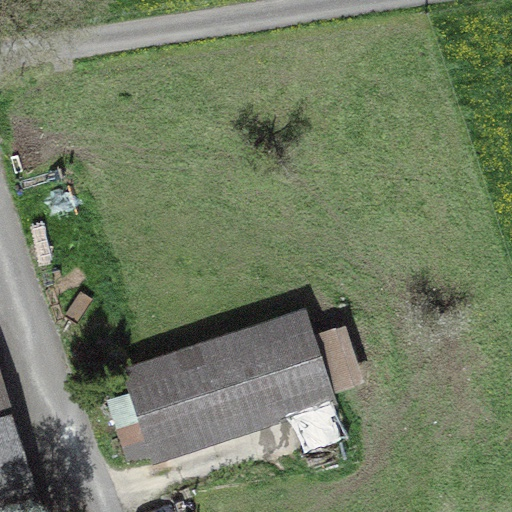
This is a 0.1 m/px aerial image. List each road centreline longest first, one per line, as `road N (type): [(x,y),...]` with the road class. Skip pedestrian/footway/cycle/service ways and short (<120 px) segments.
road 1 (residential): [(0,57),(378,0)]
road 2 (unclassified): [(0,230),(105,511)]
